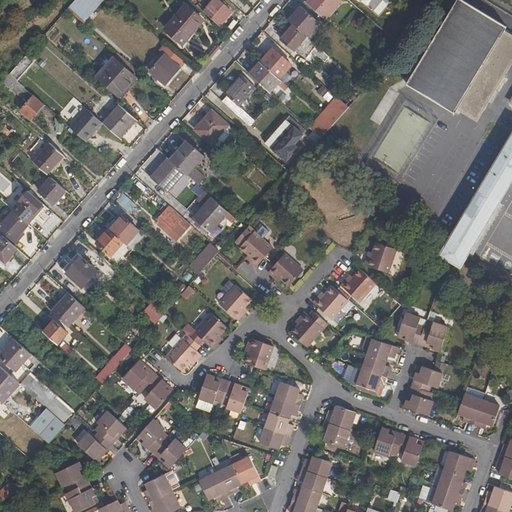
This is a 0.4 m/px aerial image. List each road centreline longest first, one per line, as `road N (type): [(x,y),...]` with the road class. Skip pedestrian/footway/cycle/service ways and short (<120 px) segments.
road 1 (residential): [(0,311),(274,0)]
road 2 (residential): [(398,416),(488,449),(467,511)]
road 3 (unknown): [(511,76),(433,206)]
road 4 (residential): [(275,511),(321,389)]
